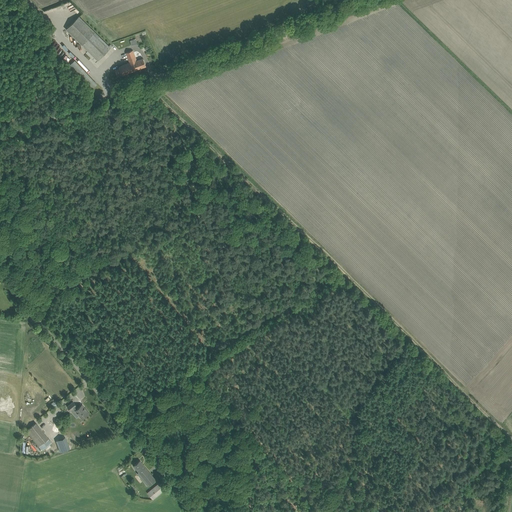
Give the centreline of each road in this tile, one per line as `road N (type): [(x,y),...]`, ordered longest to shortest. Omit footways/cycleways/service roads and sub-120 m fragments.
road 1 (track): [(511,444),(143,82)]
road 2 (unclassified): [(0,132),(353,0)]
road 3 (unclassified): [(191,511),(0,279)]
road 4 (track): [(341,275),(113,417)]
road 5 (track): [(118,91),(26,0)]
